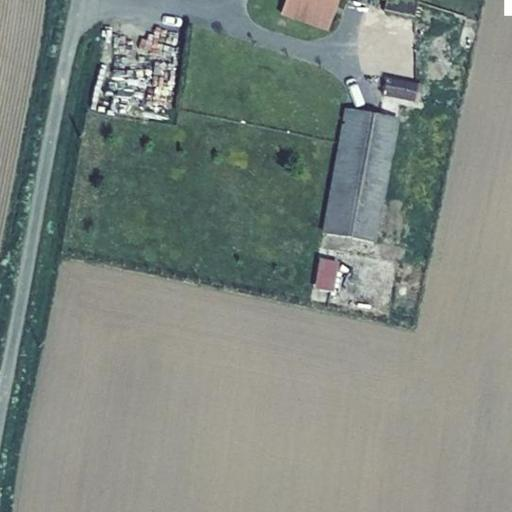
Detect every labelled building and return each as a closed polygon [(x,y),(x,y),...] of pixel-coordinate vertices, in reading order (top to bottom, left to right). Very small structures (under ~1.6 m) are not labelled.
[(284,0),(279,15),(327,32),(338,0),(284,0)] [(418,0),(416,0),(383,0),(381,11),(415,18),(418,0)] [(380,96),(414,103),(418,84),(383,77),(380,96)] [(398,119),(343,108),(320,233),(376,244),(398,119)] [(319,257),(314,288),(332,291),(337,260),(319,257)]
